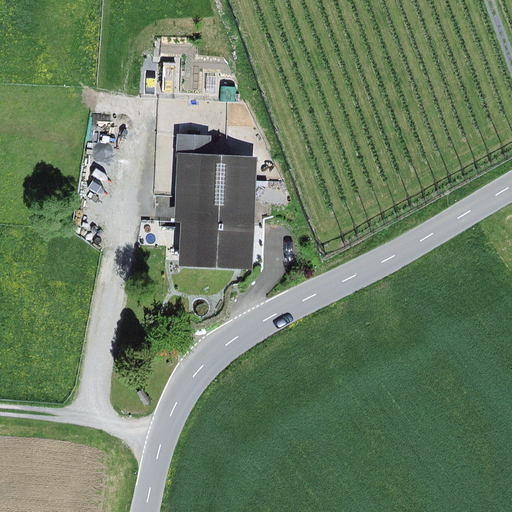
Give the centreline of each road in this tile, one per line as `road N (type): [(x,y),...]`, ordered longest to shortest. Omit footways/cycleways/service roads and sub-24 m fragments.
road 1 (tertiary): [(147,511),(159,448),(181,394),(209,355),(511,184)]
road 2 (track): [(159,448),(120,423),(0,409)]
